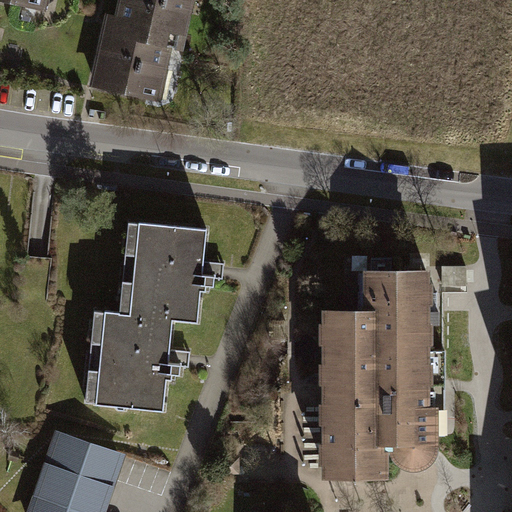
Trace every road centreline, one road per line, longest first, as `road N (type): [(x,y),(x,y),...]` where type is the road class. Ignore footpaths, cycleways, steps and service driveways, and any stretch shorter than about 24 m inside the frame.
road 1 (residential): [(0,126),(511,195)]
road 2 (residential): [(485,511),(500,374),(493,230)]
